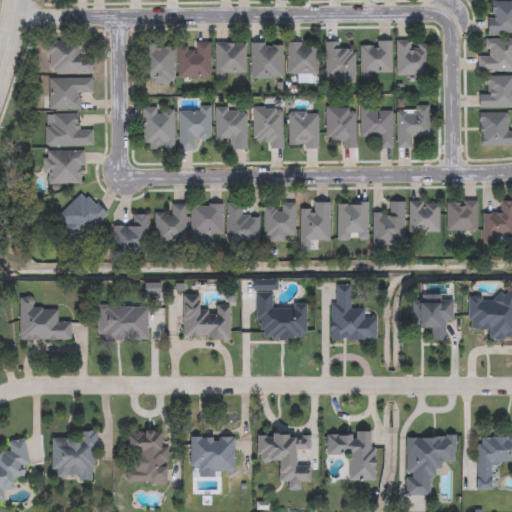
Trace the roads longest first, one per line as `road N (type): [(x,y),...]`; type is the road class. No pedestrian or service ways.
road 1 (residential): [(21,11),(430,9),(454,24),(458,42),(464,174)]
road 2 (residential): [(0,399),(60,387),(511,388)]
road 3 (residential): [(511,170),(145,183),(134,176)]
road 4 (residential): [(125,12),(126,162),(134,176)]
